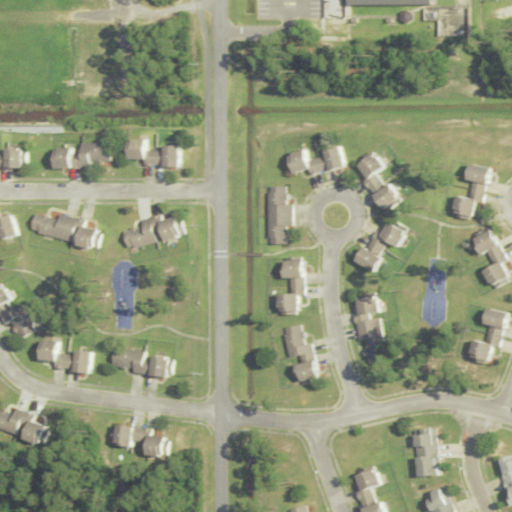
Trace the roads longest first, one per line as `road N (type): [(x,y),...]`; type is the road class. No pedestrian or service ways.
road 1 (residential): [(222,193),(0,191),(7,366),(19,380),(42,391),(296,422),(441,401),(511,417)]
road 2 (residential): [(222,511),(221,0)]
road 3 (residential): [(462,0),(461,26),(446,30),(221,30)]
road 4 (residential): [(360,414),(335,327),(333,237)]
road 5 (residential): [(324,234),(343,236),(355,223),(346,198),(328,197),(315,210),(324,234)]
